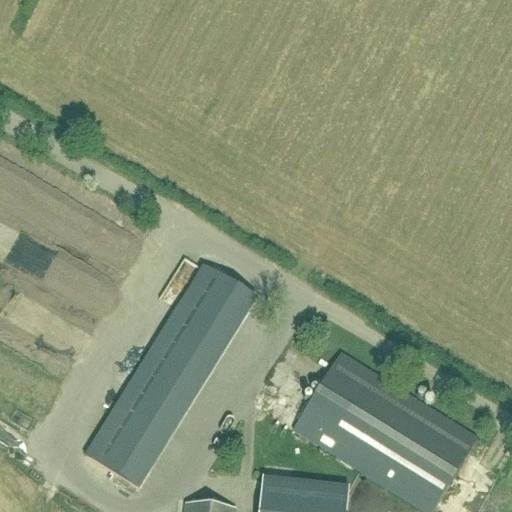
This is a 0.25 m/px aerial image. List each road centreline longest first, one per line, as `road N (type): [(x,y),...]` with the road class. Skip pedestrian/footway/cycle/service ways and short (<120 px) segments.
road 1 (track): [(0,121),(292,290)]
road 2 (unclassified): [(511,426),(292,290)]
